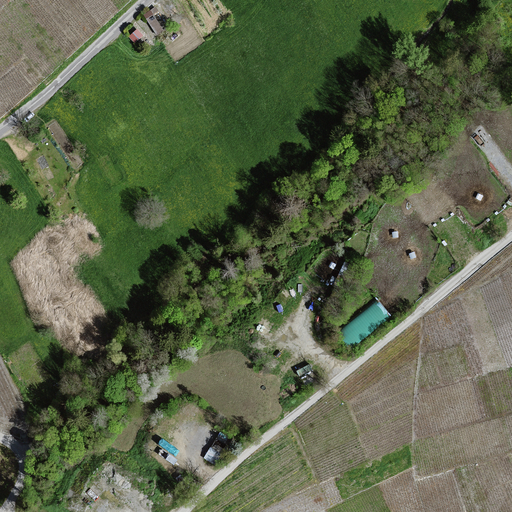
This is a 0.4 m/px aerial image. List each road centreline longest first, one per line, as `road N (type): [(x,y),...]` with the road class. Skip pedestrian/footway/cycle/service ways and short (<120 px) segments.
road 1 (residential): [(180,511),(511,231)]
road 2 (unclassified): [(143,0),(0,130)]
